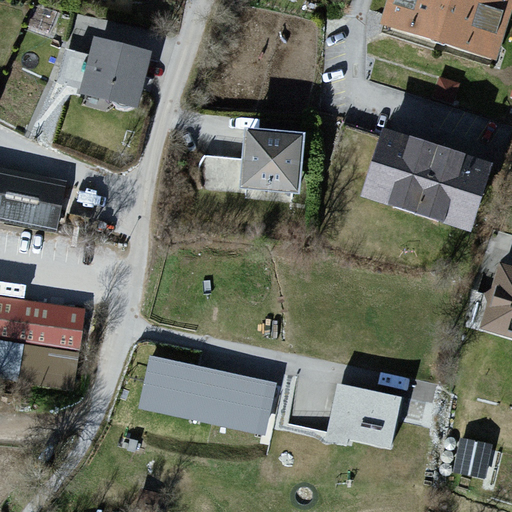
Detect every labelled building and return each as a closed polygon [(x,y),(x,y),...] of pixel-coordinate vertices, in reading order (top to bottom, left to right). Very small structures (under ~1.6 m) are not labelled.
[(388,0),(380,28),(484,59),(501,0),(388,0)] [(96,41),(85,93),(138,105),(150,53),(96,41)] [(299,139),(246,136),(243,187),(297,190),(299,139)] [(379,138),(360,197),(460,229),(480,170),(379,138)] [(58,184),(0,174),(0,221),(50,230),(58,184)] [(511,277),(493,272),(478,324),(511,334),(511,277)] [(79,313),(0,300),(0,340),(73,352),(79,313)] [(152,361),(143,404),(263,430),(273,387),(152,361)] [(395,397),(334,385),(324,434),(385,446),(395,397)] [(489,445),(462,440),(457,469),(484,474),(489,445)]
